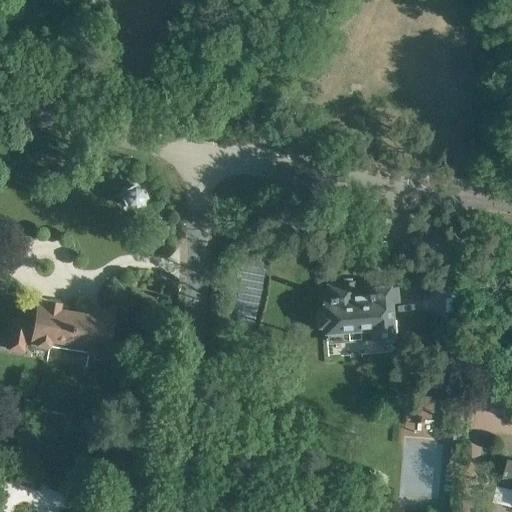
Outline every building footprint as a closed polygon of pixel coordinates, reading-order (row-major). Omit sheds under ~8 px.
[(148,197),(143,186),(135,184),(124,188),(121,198),(126,207),(135,210),(145,205),(148,197)] [(348,336),(358,335),(360,332),(360,330),(371,329),(372,339),(393,337),(390,300),(396,300),(395,288),(348,291),(347,282),(337,283),(338,298),(323,300),(324,311),(318,312),(319,326),(324,326),(325,332),(346,331),(346,334),(348,336)] [(30,343),(29,346),(49,349),(49,346),(88,352),(88,353),(106,356),(113,313),(93,309),(92,314),(61,309),(62,302),(46,299),(45,303),(36,302),(33,324),(29,323),(29,320),(12,317),(7,351),(24,353),(26,343),(30,343)] [(471,332),(456,331),(451,393),(465,395),(471,332)] [(462,435),(463,436),(464,431),(462,431),(464,419),(449,418),(447,440),(461,441),(462,435)] [(511,460),(508,460),(503,485),(511,487),(511,460)]
